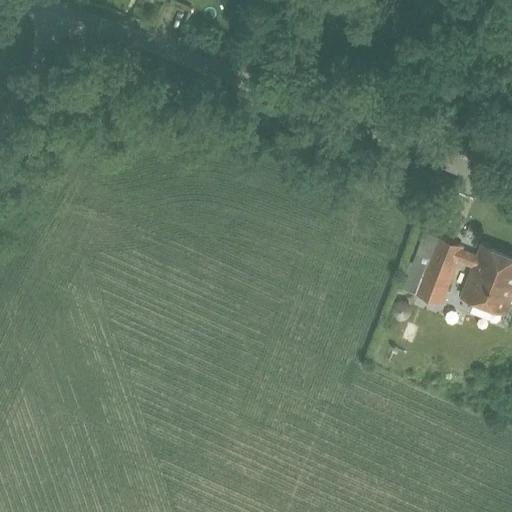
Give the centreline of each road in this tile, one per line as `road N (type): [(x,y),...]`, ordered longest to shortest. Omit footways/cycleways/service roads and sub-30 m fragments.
road 1 (unclassified): [(511,184),(60,10)]
road 2 (unclassified): [(0,145),(60,10)]
